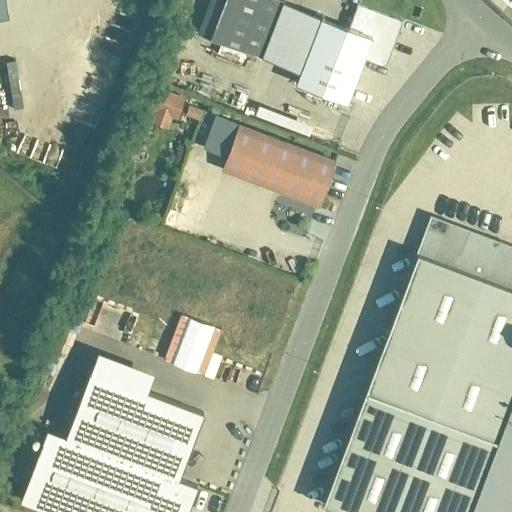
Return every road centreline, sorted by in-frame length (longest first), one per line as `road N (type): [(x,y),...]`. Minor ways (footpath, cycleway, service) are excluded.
road 1 (residential): [(484,19),(443,53),(389,123),(335,244),(237,511)]
road 2 (track): [(60,223),(0,381)]
